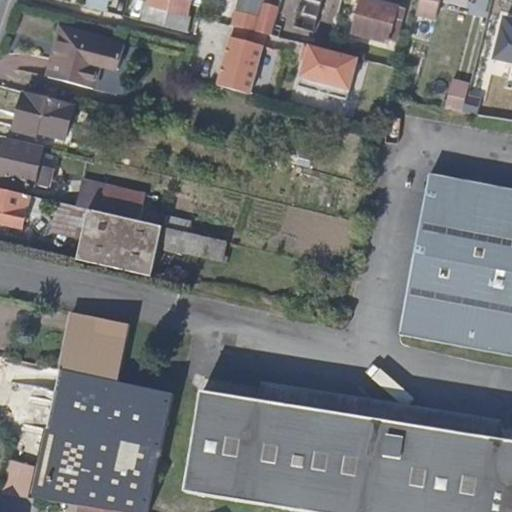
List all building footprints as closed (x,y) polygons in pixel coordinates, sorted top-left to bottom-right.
[(87,0),(85,6),(106,12),(109,0),(87,0)] [(163,27),(170,0),(147,0),(141,21),(163,27)] [(182,32),(190,0),(170,0),(163,27),(182,32)] [(242,0),(239,14),(256,19),(260,0),(242,0)] [(319,0),(298,0),(290,28),(310,32),(319,0)] [(400,10),(365,0),(359,0),(350,32),(383,41),(385,38),(392,40),(400,10)] [(511,17),(502,16),(492,59),(511,63),(511,17)] [(101,66),(120,71),(127,44),(64,27),(50,78),(95,90),(101,66)] [(293,46),(294,43),(271,37),(264,35),(262,45),(230,38),(219,80),(252,88),(261,52),(317,68),(321,53),(293,46)] [(466,113),(472,84),(456,79),(448,110),(466,113)] [(28,93),(25,92),(13,133),(35,138),(38,135),(65,141),(75,106),(28,93)] [(42,148),(6,139),(0,164),(0,179),(33,188),(42,148)] [(408,291),(400,336),(511,356),(511,192),(474,187),(428,178),(408,291)] [(42,201),(0,190),(0,224),(22,231),(27,215),(38,217),(42,201)] [(88,212),(78,260),(123,270),(151,277),(152,272),(158,250),(163,228),(111,217),(88,212)] [(163,228),(158,250),(221,264),(226,243),(169,230),(163,228)] [(165,275),(164,280),(182,284),(184,274),(165,271),(165,275)] [(71,316),(59,370),(61,371),(122,384),(134,330),(71,316)] [(5,459),(0,492),(0,493),(80,507),(111,511),(148,511),(162,458),(174,410),(177,397),(122,384),(61,371),(59,370),(49,415),(37,466),(5,459)] [(281,510),(296,511),(511,511),(511,444),(202,393),(191,463),(185,493),(281,510)]
